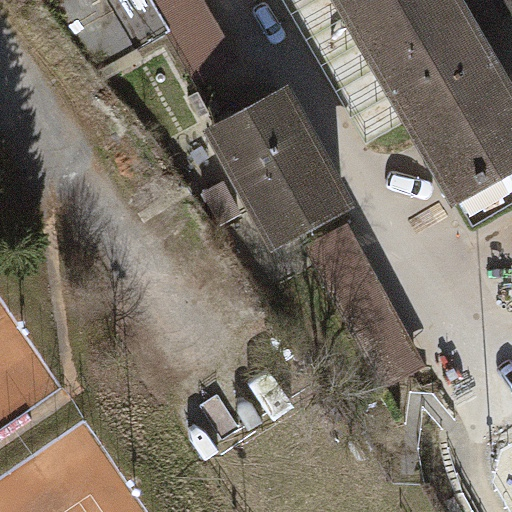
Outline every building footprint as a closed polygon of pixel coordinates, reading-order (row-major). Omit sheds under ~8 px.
[(153,0),(46,0),(103,72),(167,35),(172,32),(153,0)] [(167,35),(197,86),(239,62),(202,0),(153,0),(172,32),(167,35)] [(342,0),(451,191),(511,155),(511,98),(456,0),(342,0)] [(511,19),(511,0),(492,0),(506,23),(511,19)] [(293,85),(209,129),(271,251),(359,209),(293,85)] [(511,205),(511,155),(451,191),(472,228),(511,205)] [(348,226),(307,249),(385,388),(426,366),(348,226)]
